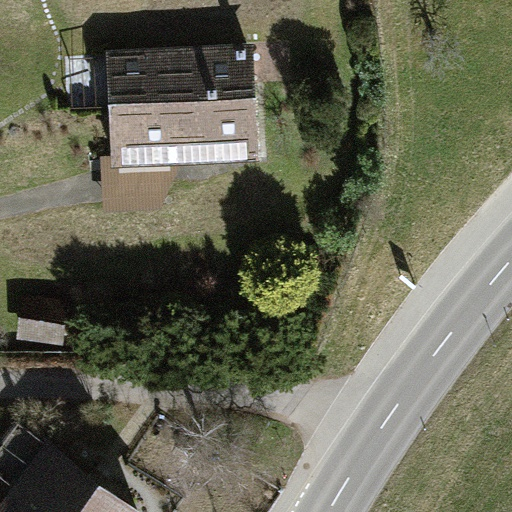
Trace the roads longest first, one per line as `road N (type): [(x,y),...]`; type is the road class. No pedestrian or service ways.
road 1 (unclassified): [(376,436),(299,399),(173,382),(0,383)]
road 2 (secondary): [(376,436),(511,260)]
